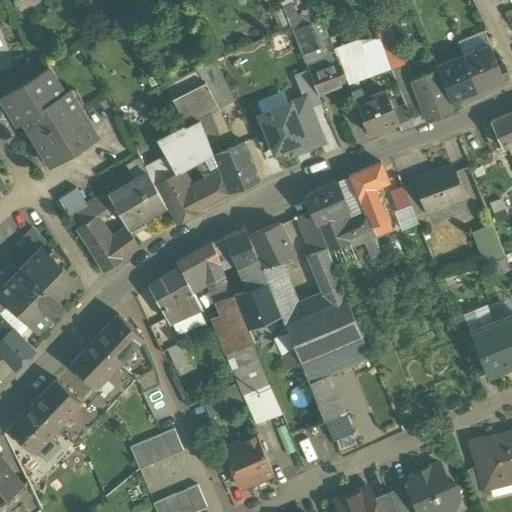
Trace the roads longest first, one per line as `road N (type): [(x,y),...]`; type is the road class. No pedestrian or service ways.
road 1 (secondary): [(511,104),(296,184),(168,253),(107,298)]
road 2 (residential): [(249,511),(511,399)]
road 3 (secondary): [(107,298),(0,412)]
road 4 (residential): [(34,184),(107,298)]
